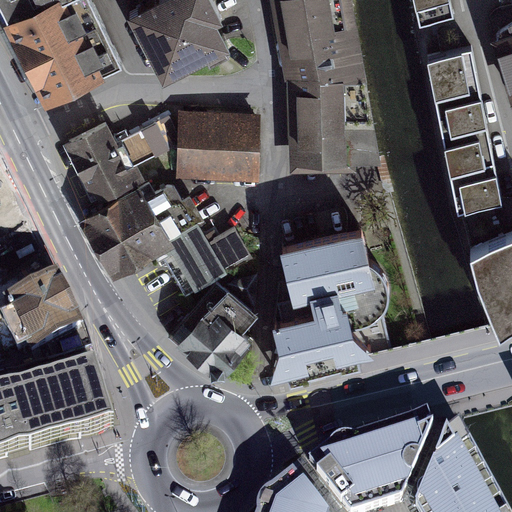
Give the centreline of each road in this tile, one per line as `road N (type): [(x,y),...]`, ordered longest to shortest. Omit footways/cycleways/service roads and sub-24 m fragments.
road 1 (primary): [(15,132),(74,254),(168,410)]
road 2 (primary): [(511,358),(252,435)]
road 3 (residential): [(15,132),(140,86),(274,90)]
road 4 (residential): [(274,90),(271,257)]
road 5 (residential): [(511,127),(472,0)]
road 6 (residential): [(118,456),(0,493)]
